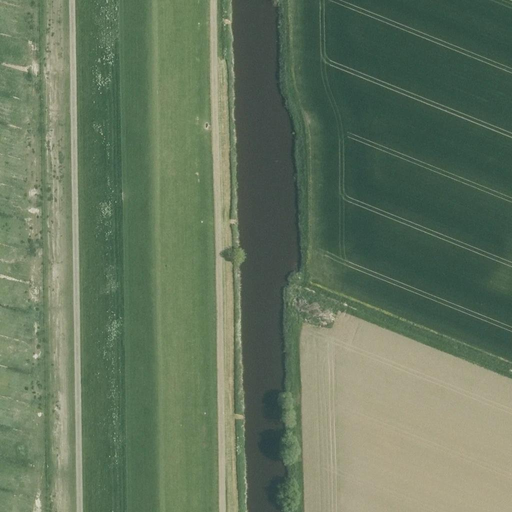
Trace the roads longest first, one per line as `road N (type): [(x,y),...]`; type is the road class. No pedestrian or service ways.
road 1 (track): [(215,0),(223,511)]
road 2 (track): [(81,511),(73,0)]
